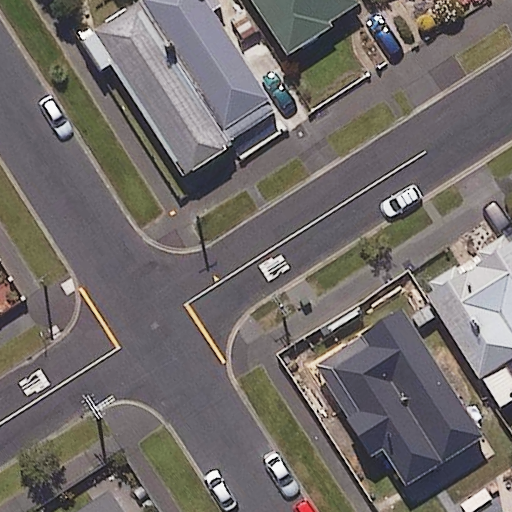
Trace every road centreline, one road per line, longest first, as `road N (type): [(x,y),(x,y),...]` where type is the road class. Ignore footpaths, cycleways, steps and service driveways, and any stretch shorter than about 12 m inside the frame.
road 1 (residential): [(155,324),(511,96)]
road 2 (residential): [(155,324),(0,82)]
road 3 (residential): [(273,511),(155,324)]
road 4 (residential): [(0,424),(155,324)]
